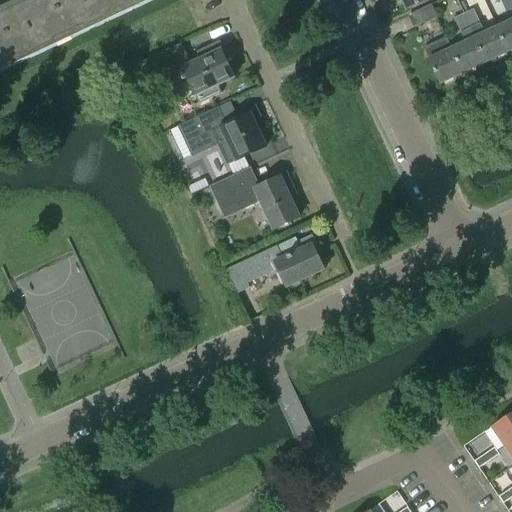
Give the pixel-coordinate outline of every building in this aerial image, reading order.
[(32,0),(0,15),(0,69),(147,0),(32,0)] [(401,0),(407,11),(429,0),(401,0)] [(500,0),(506,13),(511,9),(511,1),(511,0),(500,0)] [(432,5),(408,16),(413,28),(425,22),(426,24),(438,18),(432,5)] [(465,42),(452,48),(465,74),(487,64),(464,14),(460,6),(450,11),(465,42)] [(487,64),(509,54),(497,27),(484,32),(474,10),(464,14),(487,64)] [(509,54),(511,52),(511,19),(497,27),(509,54)] [(441,85),(465,74),(452,48),(449,40),(427,50),(431,58),(429,59),(441,85)] [(182,44),(137,65),(153,98),(189,82),(196,97),(199,105),(222,94),(218,86),(234,79),(223,55),(227,53),(226,50),(225,49),(220,42),(196,53),(198,56),(189,60),(182,44)] [(235,113),(238,120),(227,125),(219,108),(180,126),(193,156),(226,140),(236,162),(240,160),(246,157),(255,153),(267,148),(255,122),(262,118),(256,106),(235,113)] [(225,219),(260,203),(273,230),(300,218),(287,191),(294,187),(286,171),(274,175),(276,180),(260,187),(251,168),(210,187),(225,219)] [(276,247),(235,267),(227,270),(238,294),(250,289),(248,284),(279,270),(287,288),(324,271),(317,255),(322,251),(312,236),(298,243),(296,238),(276,247)] [(504,447),(511,441),(511,413),(491,428),(504,447)] [(494,448),(484,456),(488,462),(499,455),(494,448)] [(473,463),(478,469),(488,462),(484,456),(473,463)] [(502,505),(511,498),(511,497),(508,491),(497,498),(502,505)]
